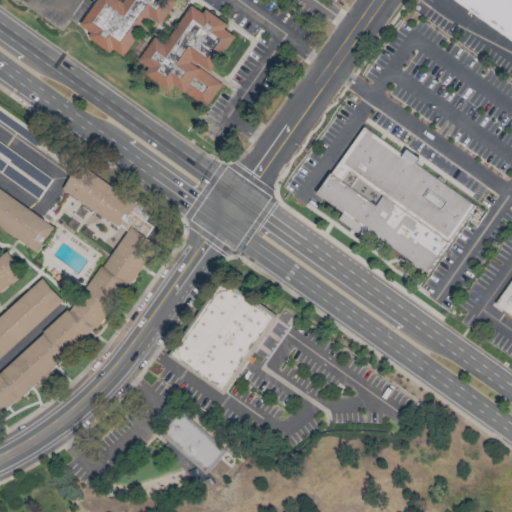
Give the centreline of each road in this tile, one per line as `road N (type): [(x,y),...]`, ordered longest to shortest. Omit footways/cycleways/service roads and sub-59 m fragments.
road 1 (primary): [(0,66),(511,429)]
road 2 (residential): [(0,457),(55,425),(110,374),(221,222)]
road 3 (primary): [(250,208),(0,27)]
road 4 (residential): [(221,222),(376,0)]
road 5 (primary): [(437,339),(250,208)]
